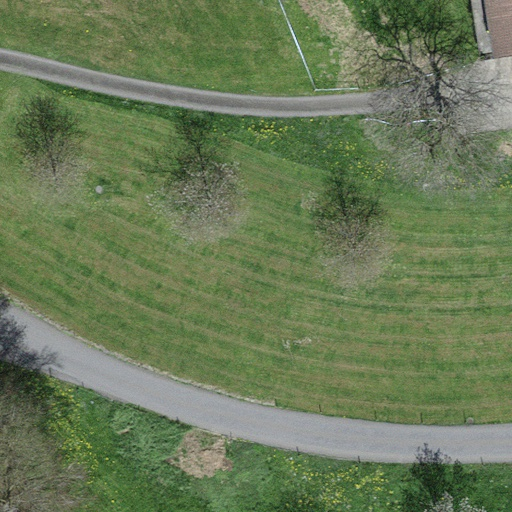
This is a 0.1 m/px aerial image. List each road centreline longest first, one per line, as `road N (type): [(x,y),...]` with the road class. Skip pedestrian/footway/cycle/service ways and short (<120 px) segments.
road 1 (unclassified): [(0,326),(35,349),(235,421),(435,446),(511,438)]
road 2 (residential): [(0,59),(194,101),(468,119),(511,113)]
